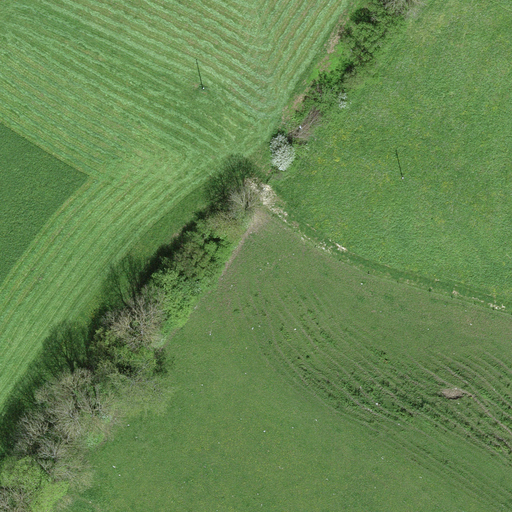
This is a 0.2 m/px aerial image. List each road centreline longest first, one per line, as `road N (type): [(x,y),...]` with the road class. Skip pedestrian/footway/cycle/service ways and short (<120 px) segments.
road 1 (track): [(242,182),(329,252),(511,307)]
road 2 (track): [(0,23),(242,182)]
